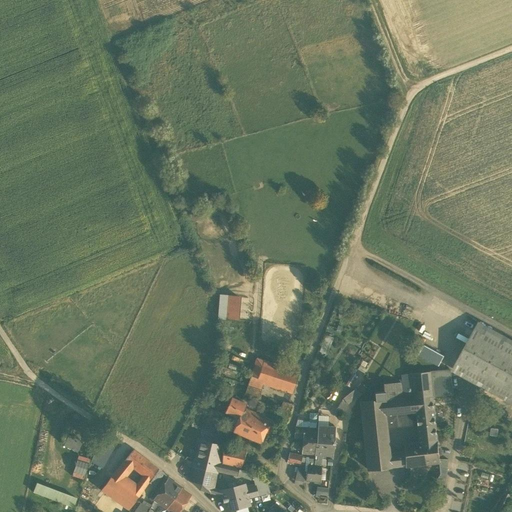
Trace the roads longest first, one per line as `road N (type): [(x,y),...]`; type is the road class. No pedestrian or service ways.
road 1 (track): [(511,47),(407,94),(303,372),(277,475),(321,511)]
road 2 (unclassified): [(27,372),(166,465),(213,511)]
